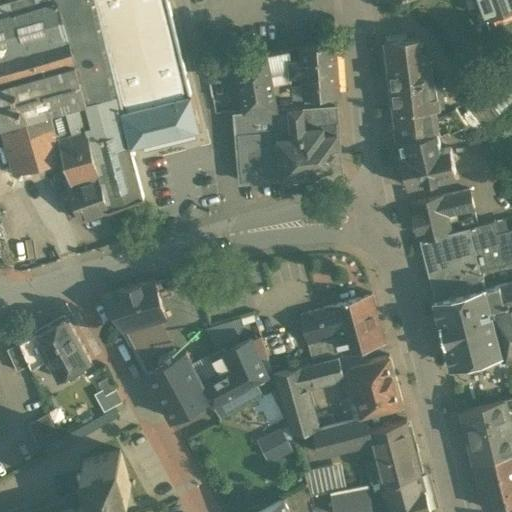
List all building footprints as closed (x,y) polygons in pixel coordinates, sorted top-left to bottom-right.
[(7,0),(11,12),(0,15),(0,118),(15,171),(65,157),(72,182),(68,184),(81,218),(144,194),(116,95),(99,13),(95,0),(7,0)] [(116,95),(131,145),(194,129),(161,0),(95,0),(99,13),(116,95)] [(511,0),(477,0),(483,16),(511,5),(511,0)] [(418,36),(387,40),(391,83),(431,79),(429,57),(421,58),(418,36)] [(336,37),(299,44),(300,56),(291,57),(290,57),(291,73),(292,82),(302,81),(303,94),(340,91),(336,37)] [(290,46),(267,51),(272,76),(291,73),(290,57),(291,57),(290,46)] [(267,51),(234,58),(244,109),(271,107),(266,78),(272,76),(267,51)] [(431,79),(391,83),(398,138),(399,138),(437,129),(435,106),(439,106),(439,105),(444,105),(442,84),(432,85),(431,79)] [(485,92),(467,106),(481,125),(499,110),(485,92)] [(342,171),(336,102),(290,105),(291,126),(279,127),(277,106),(244,109),(235,110),(240,179),(283,176),(284,188),(304,186),(303,174),(342,171)] [(456,106),(440,113),(451,130),(468,123),(456,106)] [(437,129),(399,138),(402,152),(401,152),(408,184),(456,174),(450,145),(441,147),(437,129)] [(469,187),(443,193),(448,213),(474,207),(469,187)] [(442,193),(410,200),(413,213),(417,229),(419,238),(420,238),(452,229),(448,213),(443,193),(442,193)] [(493,219),(473,224),(452,229),(420,238),(434,298),(484,286),(480,268),(511,260),(511,226),(496,231),(493,219)] [(154,276),(103,291),(123,327),(141,322),(166,315),(154,276)] [(511,280),(484,287),(500,350),(498,351),(500,357),(500,359),(502,358),(511,355),(511,280)] [(484,286),(434,298),(435,300),(441,320),(440,321),(445,341),(445,340),(450,361),(450,363),(453,363),(453,362),(498,351),(500,350),(484,287),(484,286)] [(371,291),(329,303),(337,333),(342,351),(384,339),(371,291)] [(321,293),(307,297),(308,303),(323,299),(321,293)] [(329,303),(299,311),(307,341),(337,333),(329,303)] [(90,359),(66,315),(64,316),(63,314),(37,329),(38,331),(35,332),(59,376),(90,359)] [(141,322),(123,327),(139,356),(153,352),(141,322)] [(235,365),(204,382),(211,395),(210,396),(213,402),(258,378),(273,371),(261,333),(252,338),(251,335),(225,348),(235,365)] [(40,361),(28,336),(17,342),(27,363),(29,367),(40,361)] [(27,363),(17,342),(5,347),(15,369),(27,363)] [(186,349),(147,370),(172,416),(210,396),(211,395),(204,382),(186,349)] [(389,352),(348,364),(352,379),(346,380),(350,395),(356,394),(361,413),(403,402),(389,352)] [(339,353),(301,363),(307,384),(308,384),(344,373),(339,353)] [(301,363),(273,370),(292,431),(314,425),(334,420),(332,412),(317,416),(308,384),(307,384),(301,363)] [(98,378),(109,406),(125,399),(114,371),(98,378)] [(504,397),(461,408),(472,450),(511,439),(511,429),(506,406),(504,397)] [(54,408),(33,418),(47,449),(68,440),(54,408)] [(334,420),(314,425),(321,451),(363,441),(356,414),(334,420)] [(406,417),(368,427),(378,464),(370,466),(374,480),(398,474),(399,476),(420,470),(406,417)] [(120,448),(83,458),(94,495),(116,489),(117,489),(130,485),(120,448)] [(511,450),(474,460),(485,507),(511,500),(511,450)] [(399,476),(380,481),(388,511),(431,511),(420,470),(399,476)] [(94,495),(83,498),(84,503),(51,511),(48,511),(44,498),(30,502),(32,511),(122,511),(116,489),(94,495)] [(293,511),(284,495),(253,511),(293,511)]
